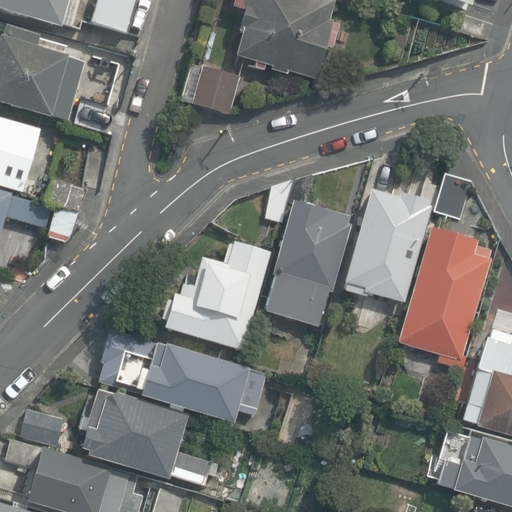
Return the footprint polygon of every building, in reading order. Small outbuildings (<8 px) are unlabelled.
[(75,0),(0,0),(0,5),(68,25),(75,0)] [(138,0),(84,0),(80,18),(130,31),(138,0)] [(339,0),(236,0),(234,9),(250,13),(237,58),(317,80),(339,0)] [(80,56),(83,45),(0,22),(0,103),(69,121),(77,91),(111,100),(120,66),(80,56)] [(242,76),(203,65),(192,105),(231,116),(242,76)] [(34,135),(37,126),(0,115),(0,183),(73,206),(92,143),(56,132),(54,141),(34,135)] [(430,198),(401,191),(399,196),(371,189),(346,281),(366,286),(365,292),(406,303),(433,206),(428,204),(430,198)] [(349,223),(352,213),(296,196),(271,274),(333,293),(355,224),(349,223)] [(479,239),(432,225),(398,340),(461,359),(490,259),(474,254),(479,239)] [(272,253),(235,243),(229,263),(204,256),(193,295),(176,291),(166,328),(245,350),(272,253)] [(86,374),(91,376),(228,417),(231,407),(254,414),(267,372),(147,336),(139,361),(115,354),(120,335),(100,329),(86,374)] [(511,374),(495,369),(479,424),(511,433),(511,374)] [(176,408),(79,380),(64,444),(158,473),(176,408)] [(14,437),(4,435),(0,455),(0,464),(16,468),(8,500),(67,511),(118,511),(125,479),(98,473),(100,465),(59,456),(61,444),(53,442),(60,409),(22,401),(14,437)] [(511,443),(483,435),(476,459),(462,455),(451,491),(511,508),(511,443)] [(50,511),(0,500),(0,511),(50,511)]
